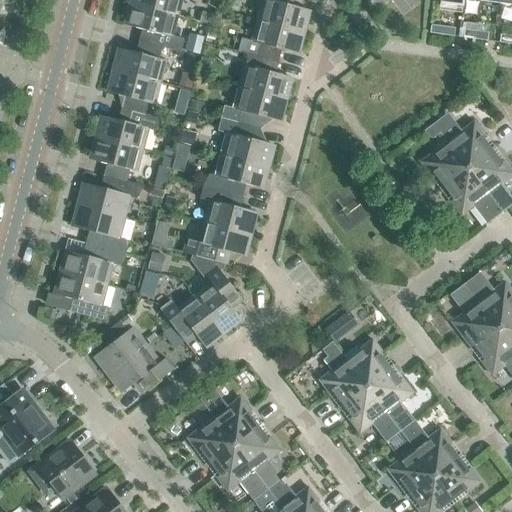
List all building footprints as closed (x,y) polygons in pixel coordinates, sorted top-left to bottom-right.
[(133,0),(132,4),(177,15),(181,0),(133,0)] [(262,0),(257,21),(300,32),(306,11),(292,7),(293,0),(262,0)] [(177,15),(132,4),(127,25),(141,29),(138,41),(149,44),(152,32),(171,37),(177,15)] [(199,21),(208,24),(215,15),(202,11),(199,21)] [(239,51),(255,56),(267,59),(277,62),(280,49),(295,53),(300,32),(257,21),(252,41),(242,39),(239,51)] [(429,33),(453,36),(454,36),(455,28),(431,25),(429,33)] [(463,37),(476,39),(477,31),(464,29),(463,37)] [(488,33),(477,31),(476,39),(487,41),(488,33)] [(206,43),(213,45),(215,34),(208,33),(206,43)] [(499,42),(511,44),(511,36),(500,34),(499,42)] [(135,53),(120,49),(115,71),(159,83),(165,61),(159,59),(162,47),(149,44),(138,41),(135,53)] [(251,69),(245,67),(239,88),(283,100),(288,78),(274,75),(277,62),(267,59),(255,56),(251,69)] [(159,83),(115,71),(109,93),(124,97),(120,109),(144,115),(147,103),(153,105),(159,83)] [(183,72),(179,86),(190,88),(193,74),(183,72)] [(277,121),(283,100),(239,88),(234,109),(225,106),(221,119),(260,129),(263,117),(277,121)] [(190,109),(201,113),(204,104),(193,101),(190,109)] [(117,120),(103,116),(97,138),(142,150),(147,128),(153,130),(159,119),(144,115),(120,109),(117,120)] [(187,110),(184,121),(195,123),(197,112),(187,110)] [(467,168),(491,150),(481,138),(484,135),(473,122),(460,132),(451,120),(448,123),(443,116),(433,124),(440,133),(449,145),(467,168)] [(222,156),(265,167),(271,144),(257,141),(260,129),(221,119),(218,130),(228,133),(222,156)] [(423,131),(429,137),(433,138),(440,133),(433,124),(423,131)] [(136,172),(142,150),(97,138),(91,160),(106,164),(103,176),(126,182),(129,170),(136,172)] [(178,144),(174,156),(184,159),(187,146),(178,144)] [(431,176),(434,174),(443,186),(467,168),(449,145),(436,154),(434,151),(420,162),(431,176)] [(165,146),(162,155),(173,158),(175,149),(165,146)] [(511,172),(503,161),(500,163),(491,150),(467,168),(501,213),(511,204),(511,203),(510,204),(505,198),(509,195),(501,185),(511,175),(511,172)] [(169,168),(172,159),(163,156),(161,166),(169,168)] [(259,189),(265,167),(222,156),(216,178),(210,176),(204,185),(204,186),(242,196),(245,186),(259,189)] [(490,221),(501,213),(467,168),(443,186),(453,199),(450,201),(461,215),(473,206),(479,214),(482,212),(490,221)] [(79,206),(124,217),(130,196),(135,197),(142,186),(126,182),(103,176),(100,188),(85,184),(79,206)] [(239,209),(242,196),(204,186),(201,199),(210,201),(204,223),(247,234),(253,213),(239,209)] [(151,188),(149,196),(162,199),(164,192),(151,188)] [(175,198),(165,195),(161,208),(172,211),(175,198)] [(118,239),(124,217),(79,206),(73,227),(88,231),(85,243),(125,254),(126,253),(126,240),(118,239)] [(242,255),(247,234),(204,223),(203,228),(199,244),(188,242),(185,254),(225,264),(228,251),(242,255)] [(125,254),(85,243),(82,255),(67,251),(61,273),(106,285),(112,263),(119,265),(125,254)] [(147,269),(153,271),(156,262),(150,260),(147,269)] [(194,296),(221,332),(239,319),(230,307),(240,300),(217,268),(215,269),(209,281),(211,284),(194,296)] [(141,282),(155,286),(158,274),(144,271),(141,282)] [(100,306),(106,285),(61,273),(56,295),(70,299),(67,311),(107,322),(108,321),(108,308),(100,306)] [(464,284),(498,328),(511,317),(511,297),(511,298),(511,297),(511,291),(504,282),(492,291),(485,281),(481,284),(474,276),(464,284)] [(464,334),(474,346),(498,328),(464,284),(453,292),(460,300),(456,303),(464,312),(451,322),(462,336),(464,334)] [(203,345),(221,332),(194,296),(177,309),(172,302),(160,310),(172,325),(184,341),(195,333),(203,345)] [(46,307),(44,317),(53,320),(56,310),(46,307)] [(127,315),(119,321),(124,327),(131,321),(127,315)] [(511,317),(498,328),(511,346),(511,317)] [(324,327),(334,341),(345,333),(335,319),(324,327)] [(108,346),(95,355),(109,373),(146,345),(132,327),(127,331),(124,327),(119,321),(100,336),(108,346)] [(175,348),(184,341),(172,325),(163,332),(175,348)] [(511,346),(498,328),(474,346),(484,359),(481,361),(492,375),(505,365),(511,373),(511,346)] [(360,353),(347,363),(365,386),(389,368),(379,356),(382,353),(372,340),(358,350),(360,353)] [(342,404),(365,386),(347,363),(331,342),(321,350),(327,357),(323,360),(331,371),(319,380),(329,394),(332,392),(342,404)] [(135,382),(143,392),(176,367),(175,366),(165,358),(159,363),(146,345),(109,373),(123,391),(135,382)] [(400,431),(410,423),(404,415),(407,413),(399,403),(412,393),(402,379),(399,381),(394,375),(400,370),(396,363),(389,368),(365,386),(400,431)] [(400,431),(365,386),(342,404),(352,417),(349,419),(359,433),(372,423),(381,435),(384,433),(389,439),(400,431)] [(21,390),(0,405),(0,435),(3,434),(19,455),(52,431),(21,390)] [(206,409),(215,421),(233,444),(257,426),(247,414),(250,411),(240,398),(227,408),(219,397),(215,400),(210,394),(200,401),(206,409)] [(203,411),(206,409),(200,401),(189,410),(191,413),(194,411),(203,411)] [(210,462),(233,444),(215,421),(203,430),(200,427),(187,438),(197,452),(200,450),(210,462)] [(433,475),(457,457),(447,445),(450,442),(440,429),(427,439),(419,428),(416,430),(410,423),(400,431),(415,452),(433,475)] [(267,439),(257,426),(233,444),(267,489),(277,481),(271,473),(274,471),(266,461),(280,451),(270,437),(267,439)] [(54,488),(62,498),(64,497),(71,491),(94,473),(69,441),(29,471),(45,491),(49,492),(54,488)] [(233,444),(210,462),(219,475),(217,477),(227,491),(239,482),(249,494),(251,492),(256,498),(267,489),(233,444)] [(400,481),(410,493),(433,475),(415,452),(403,461),(400,459),(387,469),(397,483),(400,481)] [(457,457),(433,475),(454,502),(480,482),(470,468),(467,470),(457,457)] [(296,493),(309,483),(300,471),(287,481),(296,493)] [(417,508),(419,511),(440,511),(454,502),(433,475),(410,493),(420,506),(417,508)] [(267,489),(284,511),(322,511),(315,503),(318,501),(307,487),(294,497),(286,487),(283,490),(277,481),(267,489)] [(123,511),(106,488),(74,511),(123,511)] [(284,511),(267,489),(256,498),(260,504),(258,506),(262,511),(284,511)] [(71,491),(64,497),(68,502),(75,497),(71,491)]
